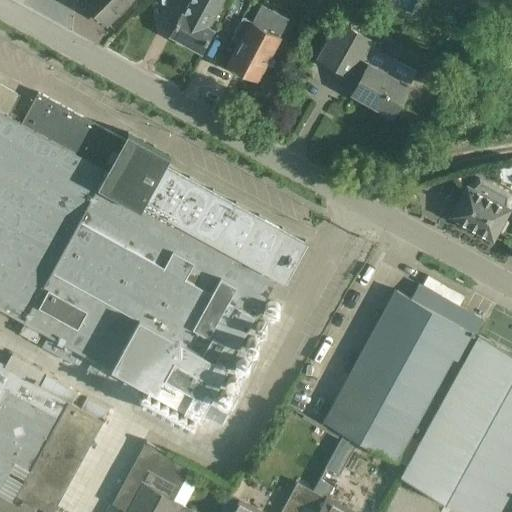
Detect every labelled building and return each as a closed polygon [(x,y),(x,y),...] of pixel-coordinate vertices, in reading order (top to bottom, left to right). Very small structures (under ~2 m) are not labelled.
[(85,0),(107,22),(128,0),(85,0)] [(190,0),(184,12),(183,11),(171,33),(202,50),(214,28),(208,25),(221,0),(190,0)] [(324,21),(336,0),(305,0),(301,7),(324,21)] [(256,79),(280,35),(252,20),(228,64),(256,79)] [(361,80),(353,94),(393,117),(410,87),(364,60),(375,41),(352,28),(331,64),(353,78),(354,76),(361,80)] [(0,305),(24,319),(200,416),(203,410),(222,420),(257,357),(253,355),(238,347),(259,310),(276,276),(285,281),(307,240),(166,162),(170,153),(128,130),(123,138),(38,91),(21,121),(9,115),(20,94),(0,83),(0,305)] [(478,175),(467,185),(451,216),(493,239),(497,230),(502,230),(507,221),(505,217),(509,209),(511,194),(478,175)] [(483,318),(418,283),(411,297),(394,287),(322,420),(397,461),(453,358),(461,362),(477,333),(475,332),(483,318)] [(24,322),(19,332),(36,342),(42,332),(24,322)] [(446,499),(511,378),(511,350),(479,333),(401,475),(424,487),(446,499)] [(48,334),(42,345),(73,363),(79,352),(48,334)] [(0,494),(12,501),(16,494),(48,511),(52,511),(103,420),(68,400),(68,401),(37,384),(44,370),(11,352),(5,363),(0,360),(0,494)] [(46,375),(40,385),(71,402),(77,392),(46,375)] [(511,378),(446,499),(469,511),(497,511),(511,488),(511,485),(511,378)] [(86,397),(81,407),(102,419),(108,409),(86,397)] [(112,502),(126,511),(124,511),(196,511),(181,503),(182,502),(174,498),(190,467),(144,443),(112,502)] [(333,453),(320,477),(333,483),(345,459),(333,453)] [(298,511),(311,489),(297,482),(280,511),(264,511),(240,498),(231,511),(298,511)] [(311,489),(298,511),(356,511),(327,495),(325,497),(311,489)]
